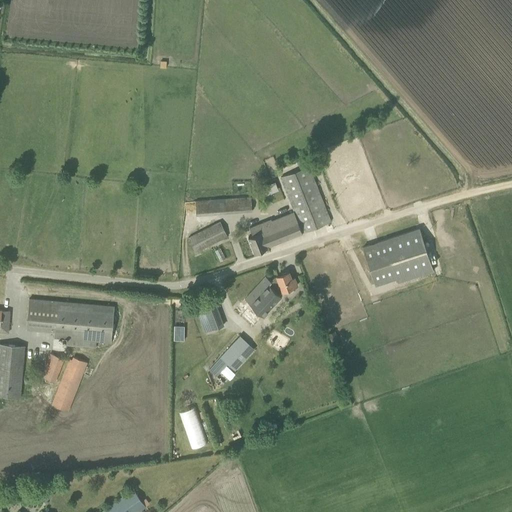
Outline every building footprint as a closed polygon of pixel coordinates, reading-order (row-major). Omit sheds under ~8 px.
[(280,177),(293,212),(302,233),(330,222),(309,166),(280,177)] [(265,194),(277,189),(274,180),(261,185),(265,194)] [(252,211),(251,203),(251,196),(219,199),(220,213),(252,211)] [(267,246),(302,233),(293,212),(272,220),(272,219),(250,228),(253,235),(248,237),(254,252),(268,247),(267,246)] [(220,221),(188,237),(195,252),(228,236),(220,221)] [(434,270),(420,228),(363,247),(375,285),(397,278),(398,281),(434,270)] [(291,278),(288,271),(277,276),(274,277),(271,281),(266,276),(235,309),(253,326),(281,295),(279,293),(282,290),(283,291),(297,285),(294,277),(291,278)] [(29,299),(26,328),(54,330),(54,338),(111,343),(114,306),(29,299)] [(203,306),(211,329),(224,325),(215,301),(203,306)] [(160,316),(161,305),(149,305),(149,315),(160,316)] [(0,395),(21,397),(25,345),(0,343),(0,331),(8,332),(10,310),(0,309),(0,395)] [(173,324),(173,339),(183,339),(184,324),(173,324)] [(237,356),(249,343),(240,335),(209,369),(217,376),(228,364),(229,365),(235,370),(243,362),(237,356)] [(64,359),(50,353),(40,376),(55,382),(64,359)] [(88,362),(73,356),(71,359),(69,358),(51,404),(68,411),(88,362)] [(238,367),(248,377),(254,371),(244,361),(238,367)] [(191,447),(208,441),(196,405),(179,410),(191,447)] [(37,493),(42,499),(45,502),(54,493),(46,485),(37,493)] [(99,511),(138,511),(146,507),(132,488),(99,511)]
